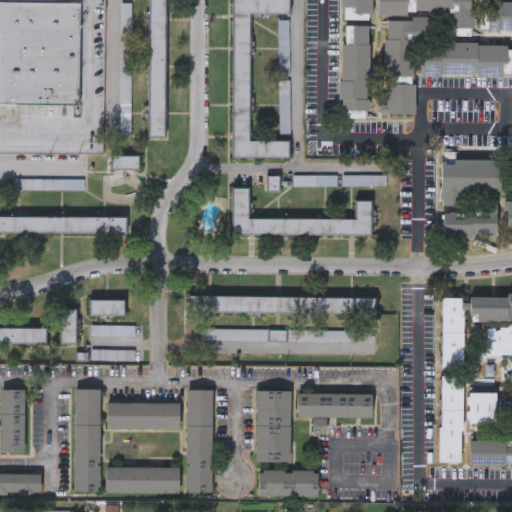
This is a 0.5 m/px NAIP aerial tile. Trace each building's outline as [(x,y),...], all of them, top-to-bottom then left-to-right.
[(0,0),(78,0),(77,105),(0,104),(0,0)] [(163,0),(163,137),(148,137),(148,0),(163,0)] [(230,157),(231,0),(286,0),(286,13),(247,13),(246,140),(286,141),(286,157),(230,157)] [(372,0),(372,13),(339,12),(339,0),(372,0)] [(471,0),(472,33),(445,33),(445,13),(378,13),(377,0),(471,0)] [(120,1),(119,132),(129,132),(130,1),(120,1)] [(511,2),(511,31),(486,31),(486,2),(511,2)] [(506,43),(505,76),(420,75),(421,42),(415,42),(414,76),(383,76),(384,18),(427,18),(426,42),(506,43)] [(288,19),(287,74),(277,74),(277,19),(288,19)] [(368,25),(367,110),(339,110),(339,25),(368,25)] [(278,80),(288,80),(288,133),(278,133),(278,80)] [(414,84),(414,113),(383,113),(383,84),(414,84)] [(496,235),(441,235),(441,209),(440,209),(440,152),(452,152),(452,161),(497,161),(496,235)] [(110,168),(110,156),(136,156),(136,168),(110,168)] [(292,174),(292,185),(336,185),(336,174),(292,174)] [(341,174),(383,174),(383,184),(341,184),(341,174)] [(14,177),(13,189),(82,190),(82,178),(14,177)] [(231,188),(246,188),(246,217),(354,218),(354,200),(369,200),(369,234),(230,233),(231,188)] [(0,216),(123,217),(123,232),(0,232),(0,216)] [(511,315),(509,315),(509,321),(467,320),(468,297),(507,298),(507,294),(511,294),(511,315)] [(373,297),(372,313),(187,312),(187,296),(373,297)] [(461,368),(438,367),(439,297),(462,298),(461,368)] [(88,315),(88,300),(121,300),(121,315),(88,315)] [(59,310),(73,310),(73,343),(59,343),(59,310)] [(90,324),(89,334),(134,335),(135,325),(90,324)] [(511,354),(480,354),(480,325),(511,325),(511,354)] [(43,344),(0,344),(0,328),(43,328),(43,344)] [(200,340),(200,328),(283,328),(283,340),(200,340)] [(288,330),(287,340),(352,340),(352,331),(288,330)] [(91,348),(91,359),(134,360),(135,349),(91,348)] [(460,463),(438,463),(439,377),(461,377),(460,463)] [(71,490),(71,389),(97,389),(97,491),(71,490)] [(0,390),(22,390),(22,452),(0,452),(0,390)] [(183,390),(209,390),(209,491),(183,491),(183,390)] [(253,462),(253,391),(287,391),(287,462),(253,462)] [(466,392),(511,392),(511,423),(466,423),(466,392)] [(368,393),(368,417),(295,417),(295,393),(368,393)] [(177,403),(177,429),(104,429),(104,403),(177,403)] [(511,440),(511,465),(468,465),(468,441),(511,440)] [(176,493),(104,493),(104,466),(176,466),(176,493)] [(255,470),(315,470),(315,496),(255,496),(255,470)] [(0,474),(38,474),(38,495),(0,495),(0,474)]
